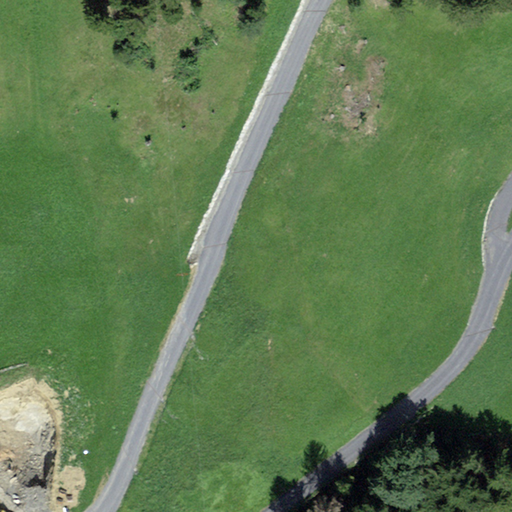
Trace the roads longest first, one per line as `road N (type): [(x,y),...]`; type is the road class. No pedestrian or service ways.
road 1 (residential): [(320,0),(105,511)]
road 2 (residential): [(279,511),(450,369),(482,323),(511,248)]
